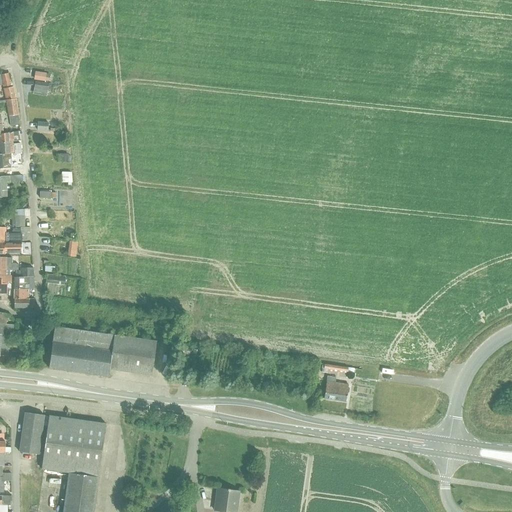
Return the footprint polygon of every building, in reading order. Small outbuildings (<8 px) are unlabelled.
[(36,72),(35,79),(45,80),(46,73),(36,72)] [(1,75),(6,100),(15,99),(12,82),(10,82),(8,73),(1,75)] [(35,82),(33,92),(47,94),(47,89),(51,90),(51,85),(35,82)] [(15,99),(6,100),(8,111),(9,116),(10,122),(19,121),(18,119),(16,99),(15,99)] [(38,130),(48,131),(48,123),(38,122),(38,130)] [(0,133),(0,142),(13,141),(14,141),(13,136),(18,136),(18,131),(3,134),(0,133)] [(0,142),(0,148),(1,154),(13,153),(14,154),(21,153),(20,144),(13,144),(13,141),(0,142)] [(13,153),(1,154),(0,154),(0,168),(11,168),(11,165),(9,166),(8,160),(14,160),(14,161),(22,161),(22,153),(21,153),(14,154),(13,153)] [(69,163),(69,155),(60,154),(60,163),(69,163)] [(71,182),(71,174),(62,174),(62,182),(71,182)] [(1,177),(0,176),(0,198),(2,198),(2,191),(7,191),(6,182),(9,182),(10,183),(22,182),(22,175),(13,176),(9,176),(1,177)] [(24,216),(21,216),(15,216),(12,217),(12,227),(20,227),(25,227),(24,216)] [(25,227),(20,227),(20,232),(6,233),(6,227),(0,227),(0,242),(31,241),(30,227),(25,227)] [(69,241),(68,249),(76,250),(77,242),(69,241)] [(21,243),(4,243),(0,243),(0,254),(5,254),(5,253),(21,253),(21,256),(32,256),(31,242),(21,243)] [(0,257),(0,269),(5,270),(12,270),(16,271),(16,264),(12,264),(12,258),(0,257)] [(20,268),(21,277),(34,277),(33,268),(20,268)] [(0,279),(1,280),(2,284),(11,284),(11,273),(5,272),(5,270),(0,269),(0,279)] [(64,285),(65,276),(47,274),(46,283),(64,285)] [(14,277),(14,289),(30,289),(34,289),(34,277),(21,277),(14,277)] [(1,280),(0,279),(0,294),(6,294),(6,295),(11,295),(11,284),(2,284),(1,280)] [(14,289),(14,299),(28,299),(28,292),(30,292),(30,289),(14,289)] [(28,299),(14,299),(14,308),(33,308),(34,299),(28,299)] [(0,312),(0,323),(5,324),(6,324),(6,317),(8,317),(8,315),(6,315),(6,314),(0,312)] [(32,326),(43,328),(43,321),(33,319),(32,326)] [(0,334),(7,334),(17,334),(17,324),(6,324),(5,324),(0,323),(0,334)] [(151,376),(156,342),(55,327),(49,368),(108,377),(109,370),(151,376)] [(323,368),(354,373),(355,368),(323,364),(323,368)] [(324,399),(346,402),(348,385),(335,383),(336,378),(327,376),(324,399)] [(19,452),(39,455),(44,415),(25,412),(19,452)] [(69,473),(68,477),(74,478),(75,474),(98,477),(106,424),(49,416),(41,469),(69,473)] [(0,452),(4,452),(11,453),(11,448),(5,447),(5,441),(0,441),(0,452)] [(0,476),(2,477),(2,481),(4,481),(11,481),(11,474),(2,474),(2,466),(0,465),(0,476)] [(68,477),(63,511),(93,511),(98,477),(75,474),(74,478),(68,477)] [(214,510),(225,511),(236,511),(238,500),(236,500),(237,491),(229,490),(229,489),(228,489),(227,490),(217,489),(214,510)] [(0,504),(7,505),(10,505),(10,501),(12,501),(12,496),(0,495),(0,504)]
